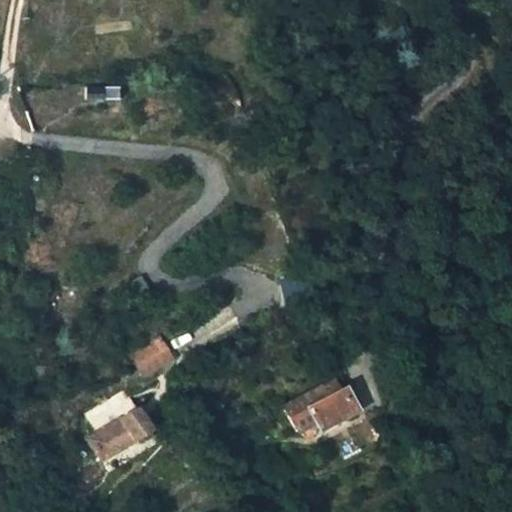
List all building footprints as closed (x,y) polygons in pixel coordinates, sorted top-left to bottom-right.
[(150,116),(148,101),(136,103),(137,117),(150,116)] [(130,355),(140,376),(170,361),(160,341),(130,355)] [(363,433),(353,411),(344,392),(307,410),(317,431),(322,426),(332,448),(363,433)] [(86,441),(98,463),(147,432),(134,411),(86,441)] [(235,470),(225,447),(205,456),(214,475),(224,471),(226,474),(235,470)]
